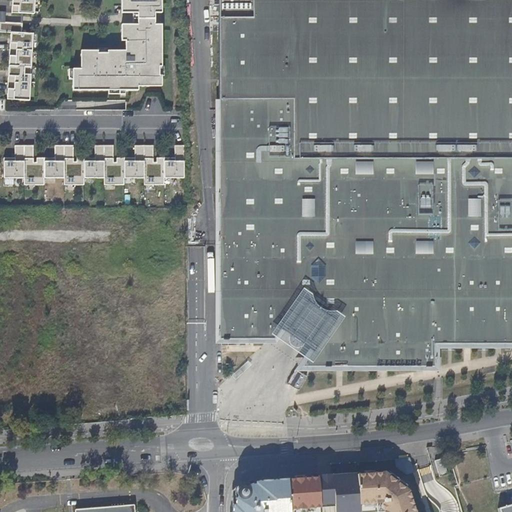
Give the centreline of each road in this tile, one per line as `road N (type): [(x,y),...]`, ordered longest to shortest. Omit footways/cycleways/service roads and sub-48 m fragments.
road 1 (secondary): [(0,460),(370,442),(511,417)]
road 2 (residential): [(184,411),(185,207),(0,208)]
road 3 (unknown): [(199,392),(253,389),(283,373),(365,240)]
road 4 (unknown): [(365,240),(370,188),(384,173),(511,159)]
road 5 (residential): [(0,439),(184,411)]
road 6 (residential): [(178,122),(0,122)]
road 7 (unknown): [(208,237),(365,240)]
